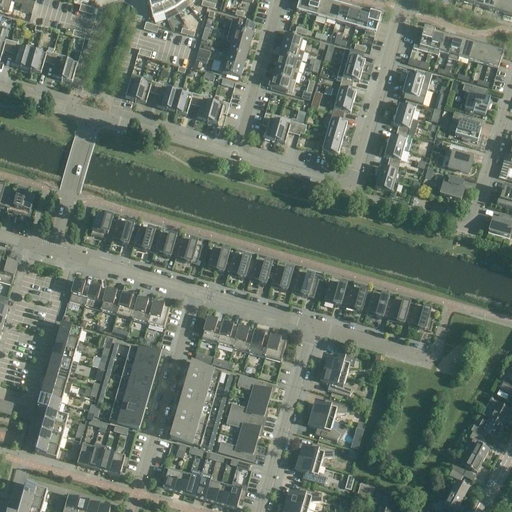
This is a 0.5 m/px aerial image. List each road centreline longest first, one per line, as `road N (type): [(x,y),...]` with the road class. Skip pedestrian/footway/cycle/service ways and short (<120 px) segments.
road 1 (residential): [(352,185),(367,200),(470,230),(500,125)]
road 2 (tertiary): [(407,0),(352,185)]
road 3 (unclassified): [(313,326),(259,511)]
road 4 (residential): [(195,292),(141,477)]
road 5 (residential): [(0,394),(26,402),(69,256)]
road 6 (residential): [(233,155),(278,0)]
road 7 (unclassified): [(52,251),(91,114)]
road 8 (residential): [(36,246),(0,372)]
road 9 (unclassified): [(69,256),(195,292)]
road 10 (tertiary): [(233,155),(110,119)]
road 11 (unclassified): [(195,292),(313,326)]
road 12 (tertiary): [(352,185),(233,155)]
